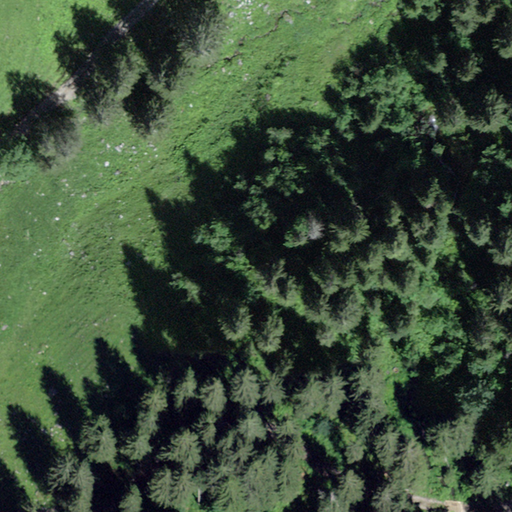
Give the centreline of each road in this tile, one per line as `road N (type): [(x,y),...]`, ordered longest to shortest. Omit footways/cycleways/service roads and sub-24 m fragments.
road 1 (track): [(452,507),(370,489),(281,434),(229,424),(169,448),(132,497),(102,511)]
road 2 (track): [(0,148),(150,0)]
